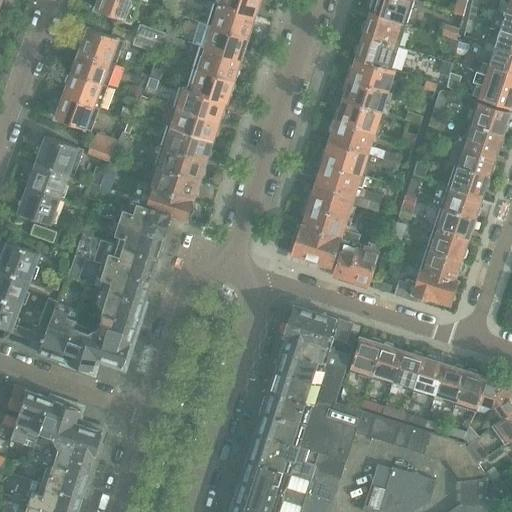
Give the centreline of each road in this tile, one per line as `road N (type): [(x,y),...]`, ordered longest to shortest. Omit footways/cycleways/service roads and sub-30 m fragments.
road 1 (tertiary): [(232,262),(316,0)]
road 2 (residential): [(471,342),(284,285),(246,290)]
road 3 (tertiary): [(186,511),(249,312),(246,290)]
road 4 (tertiary): [(232,262),(187,296),(147,416)]
road 5 (residential): [(147,416),(0,363)]
road 6 (residential): [(0,140),(51,0)]
road 7 (residential): [(511,212),(471,342)]
